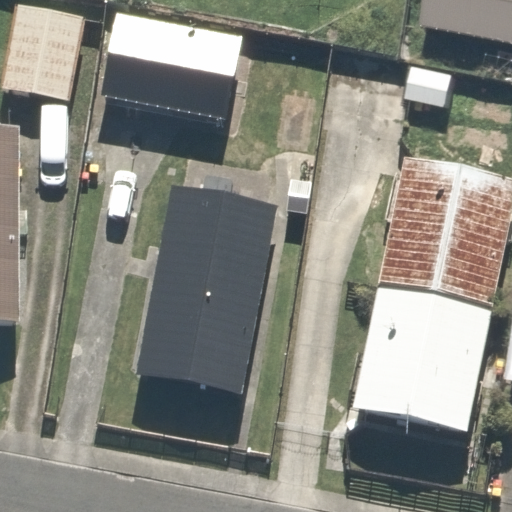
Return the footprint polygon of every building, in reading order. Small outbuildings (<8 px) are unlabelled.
[(511,0),(432,0),(429,32),(511,41),(511,0)] [(0,96),(73,108),(86,17),(5,5),(0,41),(0,96)] [(114,21),(101,112),(185,124),(198,34),(114,21)] [(27,144),(0,144),(0,338),(25,339),(27,144)] [(511,258),(511,188),(414,165),(353,419),(466,446),(511,258)] [(278,216),(171,197),(137,384),(244,403),(278,216)]
